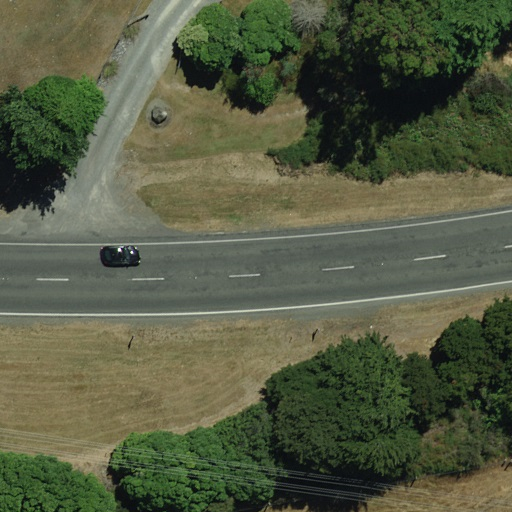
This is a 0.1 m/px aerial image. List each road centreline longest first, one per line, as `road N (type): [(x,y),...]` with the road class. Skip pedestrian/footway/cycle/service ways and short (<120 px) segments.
road 1 (trunk): [(511,245),(270,273),(0,278)]
road 2 (track): [(40,280),(192,0)]
